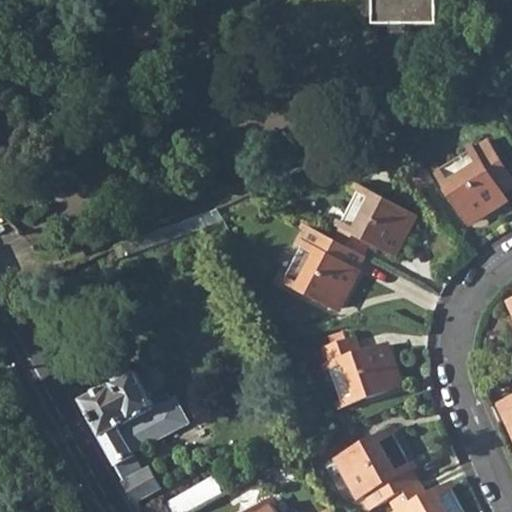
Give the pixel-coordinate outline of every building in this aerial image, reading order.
[(92,0),(104,11),(115,0),(92,0)] [(441,0),(377,0),(377,28),(442,28),(441,0)] [(151,8),(129,39),(149,55),(172,22),(151,8)] [(52,80),(11,120),(18,128),(52,162),(93,121),(52,80)] [(11,135),(44,169),(52,162),(18,128),(11,135)] [(408,136),(393,142),(398,154),(413,148),(408,136)] [(511,175),(489,138),(438,170),(469,221),(507,197),(504,193),(511,187),(511,175)] [(361,187),(333,240),(364,256),(371,242),(393,254),(414,214),(361,187)] [(115,250),(120,262),(223,220),(216,209),(115,250)] [(307,243),(326,253),(331,244),(312,234),(307,243)] [(304,242),(283,281),(336,309),(364,256),(333,240),(331,244),(326,253),(307,243),(304,242)] [(332,347),(322,351),(342,407),(398,387),(383,345),(360,354),(355,339),(346,342),(342,333),(328,338),(332,347)] [(135,371),(81,402),(136,503),(161,490),(150,469),(144,472),(134,453),(126,437),(181,407),(175,396),(171,398),(168,392),(151,401),(135,371)] [(511,398),(503,402),(511,422),(511,398)] [(126,437),(134,453),(190,422),(181,407),(126,437)] [(389,499),(420,483),(391,430),(339,458),(360,497),(382,486),(389,499)] [(166,504),(170,511),(195,511),(225,495),(214,477),(166,504)] [(420,483),(389,499),(395,511),(463,511),(449,485),(427,496),(420,483)] [(162,499),(141,511),(170,511),(166,504),(162,499)] [(330,511),(329,510),(325,511),(274,511),(268,502),(252,511),(330,511)]
